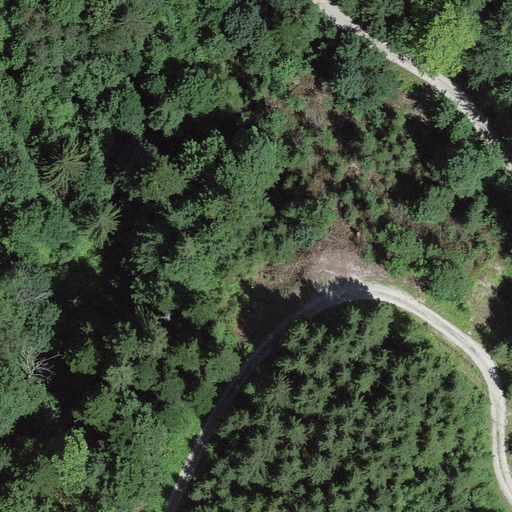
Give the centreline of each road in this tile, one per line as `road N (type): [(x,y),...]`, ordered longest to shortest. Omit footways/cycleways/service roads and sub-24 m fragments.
road 1 (track): [(511,503),(490,385),(462,336),(420,304),(371,290),(317,307),(269,335),(166,511)]
road 2 (track): [(318,0),(463,108),(511,163)]
